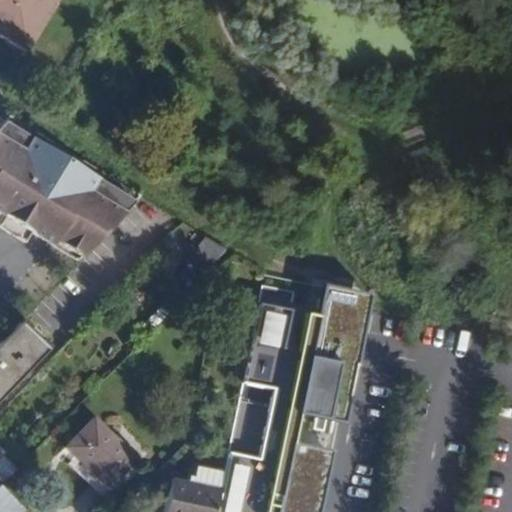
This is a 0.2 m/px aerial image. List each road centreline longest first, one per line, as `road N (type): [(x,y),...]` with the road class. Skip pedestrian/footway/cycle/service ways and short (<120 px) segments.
road 1 (track): [(383,344),(387,316),(376,289),(256,250),(174,200),(157,225)]
road 2 (track): [(0,92),(174,200)]
